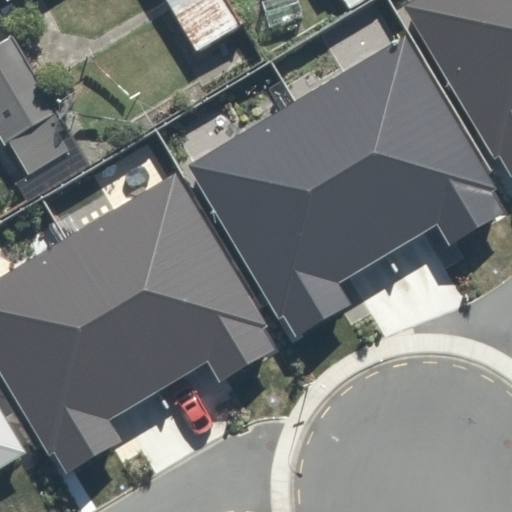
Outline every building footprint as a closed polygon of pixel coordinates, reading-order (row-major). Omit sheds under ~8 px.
[(222,0),(162,0),(189,52),(236,28),(222,0)] [(511,0),(411,0),(402,6),(494,160),(499,157),(511,177),(511,176),(511,0)] [(406,33),(294,101),(387,253),(438,223),(451,243),(503,212),(492,193),(500,188),(406,33)] [(0,36),(0,140),(33,193),(80,163),(0,36)] [(294,101),(188,164),(279,318),(283,315),(297,337),(351,305),(338,284),(387,253),(294,101)] [(176,173),(68,236),(160,391),(207,363),(220,383),(276,350),(262,330),(268,326),(176,173)] [(68,236),(0,275),(0,374),(48,456),(54,453),(67,474),(122,441),(110,421),(160,391),(68,236)] [(0,466),(25,451),(0,410),(0,466)]
